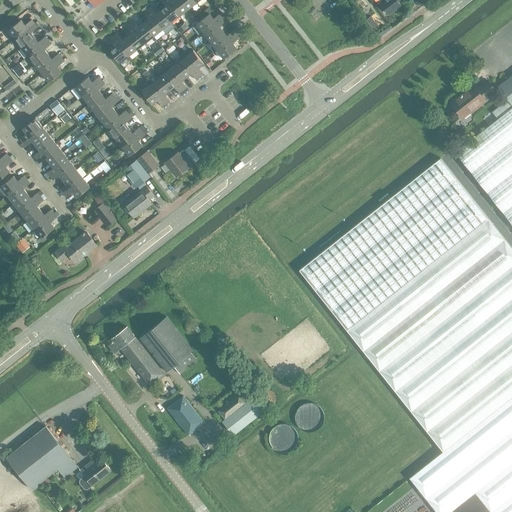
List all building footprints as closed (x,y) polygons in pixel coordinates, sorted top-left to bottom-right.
[(180,16),(167,0),(161,0),(165,6),(161,9),(171,23),(180,16)] [(188,9),(180,0),(167,0),(180,16),(188,9)] [(197,3),(194,0),(180,0),(188,9),(197,3)] [(380,0),(382,2),(380,3),(389,14),(401,5),(396,0),(380,0)] [(171,23),(161,9),(156,13),(151,6),(147,9),(163,29),(171,23)] [(163,29),(147,9),(143,12),(148,19),(144,23),(154,36),(163,29)] [(209,13),(196,24),(203,32),(223,17),(220,13),(213,18),(209,13)] [(226,21),(223,17),(203,32),(209,41),(223,30),(219,26),(226,21)] [(25,25),(21,20),(7,30),(14,39),(34,23),(31,20),(25,25)] [(154,36),(144,23),(139,26),(134,20),(130,23),(146,43),(154,36)] [(37,27),(34,23),(14,39),(21,48),(34,37),(31,32),(37,27)] [(146,43),(130,23),(126,26),(131,32),(127,36),(137,49),(146,43)] [(227,35),(223,30),(209,41),(216,50),(236,34),(233,30),(227,35)] [(137,49),(127,36),(122,40),(117,33),(113,36),(129,56),(137,49)] [(239,37),(236,34),(216,50),(223,59),(237,48),(233,43),(239,37)] [(38,42),(34,37),(21,48),(27,56),(48,40),(45,36),(38,42)] [(129,56),(113,36),(109,39),(114,46),(109,50),(120,63),(129,56)] [(51,44),(48,40),(27,56),(34,65),(48,54),(44,49),(51,44)] [(159,44),(152,50),(156,55),(164,49),(159,44)] [(198,67),(204,63),(193,49),(184,56),(200,77),(204,74),(198,67)] [(203,51),(199,54),(203,60),(207,57),(203,51)] [(52,59),(48,54),(34,65),(41,73),(61,57),(58,53),(52,59)] [(176,63),(186,77),(191,73),(196,80),(200,77),(184,56),(176,63)] [(208,66),(213,63),(208,56),(203,60),(208,66)] [(64,61),(61,57),(41,73),(48,82),(61,71),(57,66),(64,61)] [(167,70),(183,90),(187,87),(182,81),(186,77),(176,63),(167,70)] [(147,70),(142,74),(146,79),(151,75),(147,70)] [(159,77),(169,90),(174,87),(179,93),(183,90),(167,70),(159,77)] [(511,75),(497,87),(508,100),(511,105),(511,75)] [(88,76),(74,87),(81,96),(101,80),(99,76),(92,82),(88,76)] [(150,83),(166,104),(170,101),(165,94),(169,90),(159,77),(150,83)] [(104,84),(101,80),(81,96),(88,104),(102,94),(98,89),(104,84)] [(150,83),(141,90),(152,104),(157,100),(162,107),(166,104),(150,83)] [(471,112),(480,106),(479,105),(485,100),(473,85),(451,102),(452,103),(451,105),(454,109),(456,109),(463,117),(470,111),(471,112)] [(105,99),(102,94),(88,104),(95,113),(115,97),(112,93),(105,99)] [(118,100),(115,97),(95,113),(101,122),(115,111),(111,106),(118,100)] [(64,109),(57,100),(50,105),(58,114),(64,109)] [(511,105),(508,100),(497,108),(503,115),(511,107),(511,105)] [(511,107),(503,115),(455,152),(511,223),(511,107)] [(65,123),(71,118),(65,110),(58,115),(65,123)] [(119,116),(115,111),(101,122),(108,130),(128,114),(125,111),(119,116)] [(131,118),(128,114),(108,130),(115,138),(128,128),(125,123),(131,118)] [(43,126),(36,117),(22,128),(26,133),(20,138),(23,142),(43,126)] [(36,145),(50,135),(43,126),(23,142),(26,146),(32,141),(36,145)] [(132,132),(128,128),(115,138),(121,147),(142,131),(139,127),(132,132)] [(82,129),(73,136),(77,141),(79,139),(85,135),(85,134),(82,129)] [(128,156),(142,145),(138,140),(145,135),(142,131),(121,147),(128,156)] [(50,135),(36,145),(40,150),(33,155),(36,159),(56,143),(50,135)] [(85,135),(79,139),(86,147),(91,143),(85,135)] [(56,143),(36,159),(39,163),(46,158),(49,162),(63,152),(56,143)] [(91,144),(87,147),(91,152),(95,149),(91,144)] [(105,147),(100,151),(106,159),(111,155),(105,147)] [(188,168),(195,163),(184,149),(178,154),(177,153),(165,162),(176,176),(187,167),(188,168)] [(148,163),(154,158),(147,151),(142,155),(148,163)] [(63,152),(49,162),(53,167),(47,172),(50,176),(70,160),(63,152)] [(0,164),(9,157),(6,153),(0,158),(0,164)] [(12,160),(9,157),(0,164),(0,178),(9,171),(5,166),(12,160)] [(511,511),(511,248),(440,158),(299,270),(443,451),(409,478),(436,511),(511,511)] [(151,176),(148,173),(137,159),(124,169),(121,171),(135,189),(151,176)] [(70,160),(50,176),(53,180),(59,175),(63,180),(77,169),(70,160)] [(77,169),(63,180),(66,184),(60,189),(63,193),(83,177),(77,169)] [(13,176),(0,185),(0,186),(7,195),(27,179),(24,175),(17,181),(13,176)] [(83,177),(63,193),(66,197),(73,192),(77,197),(90,186),(83,177)] [(30,183),(27,179),(7,195),(13,204),(27,193),(23,188),(30,183)] [(140,191),(123,204),(133,216),(151,203),(148,199),(153,195),(144,184),(139,189),(140,191)] [(31,198),(27,193),(13,204),(20,212),(40,196),(37,193),(31,198)] [(99,194),(94,198),(99,205),(102,203),(104,202),(99,194)] [(43,200),(40,196),(20,212),(27,221),(40,210),(36,205),(43,200)] [(99,205),(95,209),(108,226),(116,220),(102,203),(99,205)] [(44,215),(40,210),(27,221),(33,229),(54,213),(51,209),(44,215)] [(56,217),(54,213),(33,229),(40,238),(54,227),(50,222),(56,217)] [(7,223),(3,226),(9,234),(14,231),(7,223)] [(64,245),(55,252),(61,260),(69,254),(75,262),(77,261),(78,261),(82,259),(81,257),(96,245),(85,231),(65,247),(64,245)] [(23,238),(15,244),(22,252),(30,246),(23,238)] [(197,359),(191,351),(193,350),(166,316),(139,337),(166,371),(173,365),(179,373),(197,359)] [(165,374),(137,339),(127,326),(112,338),(114,341),(108,345),(114,353),(120,348),(149,385),(165,374)] [(226,420),(223,423),(233,435),(264,411),(252,396),(244,402),(238,395),(218,411),(226,420)] [(167,408),(188,435),(204,422),(182,396),(167,408)] [(78,466),(46,426),(6,457),(31,489),(43,480),(49,475),(57,469),(64,477),(78,466)] [(80,470),(85,476),(80,480),(80,482),(85,488),(87,488),(111,470),(101,458),(91,466),(88,463),(80,470)] [(49,475),(43,480),(46,484),(52,479),(49,475)]
